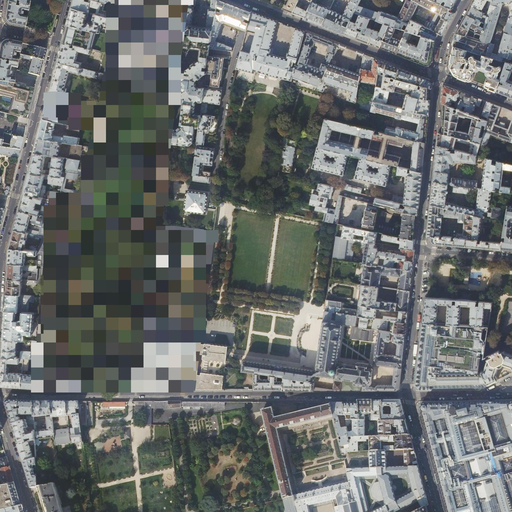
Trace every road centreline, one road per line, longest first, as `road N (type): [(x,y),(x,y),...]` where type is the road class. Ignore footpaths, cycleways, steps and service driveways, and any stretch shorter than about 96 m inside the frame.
road 1 (residential): [(408,395),(0,392)]
road 2 (tertiary): [(238,0),(439,75)]
road 3 (residential): [(439,75),(421,249)]
road 4 (residential): [(13,203),(55,42)]
road 5 (residential): [(421,249),(408,395)]
road 6 (residential): [(408,395),(438,511)]
